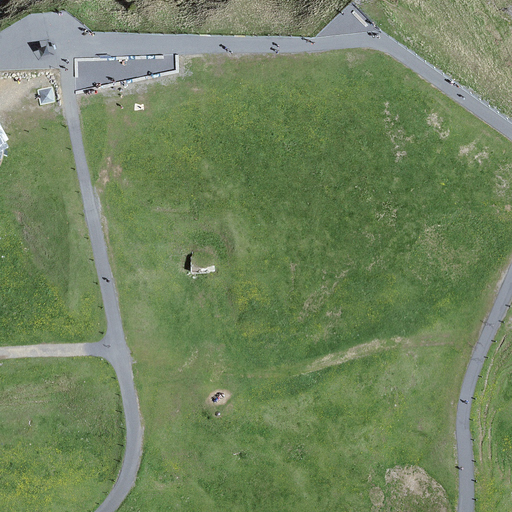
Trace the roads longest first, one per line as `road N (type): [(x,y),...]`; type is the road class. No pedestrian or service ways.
road 1 (track): [(67,41),(68,96),(119,349)]
road 2 (track): [(67,41),(353,42)]
road 3 (track): [(466,511),(463,408),(511,276)]
road 4 (track): [(511,131),(381,41),(353,42)]
road 5 (track): [(119,349),(132,449),(123,484),(103,511)]
